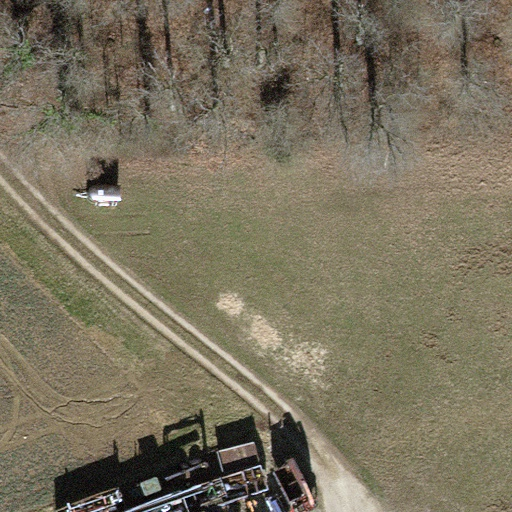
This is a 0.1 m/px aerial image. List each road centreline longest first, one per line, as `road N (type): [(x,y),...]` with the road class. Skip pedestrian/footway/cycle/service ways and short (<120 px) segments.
road 1 (track): [(370,511),(291,421),(0,158)]
road 2 (track): [(72,0),(57,213)]
